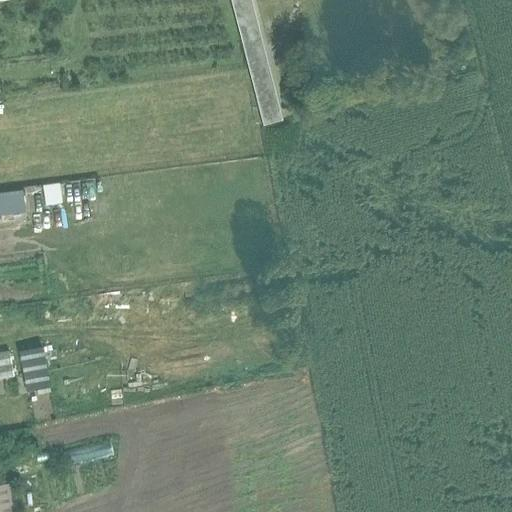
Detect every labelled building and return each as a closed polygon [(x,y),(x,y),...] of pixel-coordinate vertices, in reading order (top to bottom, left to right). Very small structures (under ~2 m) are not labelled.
[(248,0),(227,0),(260,126),(280,121),(248,0)] [(18,191),(0,193),(0,219),(22,217),(18,191)] [(30,321),(48,320),(48,304),(30,305),(30,321)] [(41,396),(68,394),(64,350),(38,352),(41,396)] [(96,464),(117,459),(115,451),(94,456),(96,464)] [(14,511),(15,475),(0,475),(0,511),(14,511)]
